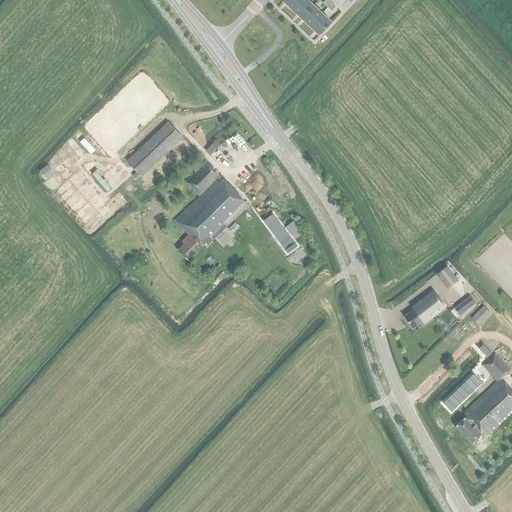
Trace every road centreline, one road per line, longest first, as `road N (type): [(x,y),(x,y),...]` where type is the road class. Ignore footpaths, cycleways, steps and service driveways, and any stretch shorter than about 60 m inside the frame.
road 1 (secondary): [(464,511),(401,402),(337,219),(276,135)]
road 2 (unknown): [(401,402),(471,338),(493,330),(511,346)]
